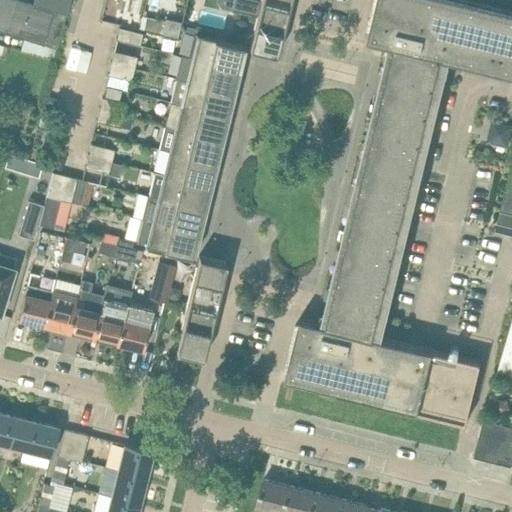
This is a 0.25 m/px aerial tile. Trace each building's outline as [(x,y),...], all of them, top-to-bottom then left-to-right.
[(29,0),(0,0),(0,30),(32,41),(29,51),(53,59),(68,0),(32,0),(32,1),(29,0)] [(277,54),(288,6),(262,0),(233,0),(231,10),(257,16),(249,47),(277,54)] [(511,10),(470,0),(376,0),(367,39),(393,45),(325,323),(300,317),(285,377),(466,421),(481,361),(382,337),(449,59),(511,74),(511,10)] [(164,20),(143,15),(140,28),(161,33),(164,20)] [(142,32),(118,26),(115,38),(139,44),(142,32)] [(196,32),(190,56),(239,68),(245,44),(196,32)] [(136,55),(113,50),(110,62),(134,68),(136,55)] [(182,53),(176,77),(234,91),(239,68),(190,56),(182,53)] [(110,62),(107,73),(130,79),(134,68),(110,62)] [(234,92),(184,80),(179,103),(228,115),(234,92)] [(101,95),(99,108),(123,114),(125,101),(101,95)] [(170,101),(164,124),(173,126),(222,138),(228,115),(179,103),(178,103),(170,101)] [(99,108),(95,119),(119,125),(123,114),(99,108)] [(510,144),(511,122),(488,121),(487,142),(510,144)] [(222,138),(173,126),(167,150),(217,162),(222,138)] [(114,149),(90,143),(87,155),(111,161),(114,149)] [(217,162),(167,150),(161,173),(211,185),(217,162)] [(7,152),(3,170),(37,178),(42,160),(7,152)] [(111,161),(87,155),(84,166),(108,172),(111,161)] [(64,174),(52,171),(46,194),(58,197),(64,174)] [(211,185),(161,173),(156,196),(205,208),(211,185)] [(81,203),(87,180),(64,174),(58,197),(61,198),(81,203)] [(503,210),(511,212),(511,191),(508,190),(503,210)] [(46,194),(39,223),(53,227),(61,198),(58,197),(46,194)] [(142,218),(199,232),(205,209),(147,195),(142,218)] [(17,236),(32,241),(42,207),(27,203),(17,236)] [(511,213),(500,210),(498,216),(495,230),(511,234),(511,213)] [(194,256),(199,232),(142,218),(136,242),(194,256)] [(85,241),(67,236),(61,259),(70,261),(73,250),(82,252),(85,241)] [(133,240),(118,237),(116,243),(113,255),(132,260),(135,248),(131,247),(133,240)] [(116,243),(101,239),(98,251),(113,255),(116,243)] [(160,254),(142,250),(139,262),(157,267),(150,295),(165,299),(174,264),(159,260),(160,254)] [(0,252),(0,312),(14,267),(0,262),(0,255),(1,253),(0,252)] [(226,262),(199,255),(187,303),(215,309),(226,262)] [(55,277),(52,289),(27,283),(18,318),(43,324),(50,298),(56,277),(55,277)] [(43,324),(68,330),(79,283),(56,277),(43,324)] [(79,283),(68,330),(93,336),(103,295),(90,291),(93,281),(81,278),(79,283)] [(128,301),(103,295),(93,336),(117,343),(128,301)] [(137,303),(128,301),(117,343),(143,349),(151,314),(136,310),(137,303)] [(215,309),(187,303),(176,350),(203,357),(215,309)] [(511,319),(497,373),(511,377),(511,319)] [(31,420),(5,413),(0,432),(0,441),(24,447),(31,420)] [(511,425),(483,419),(478,437),(473,456),(511,465),(511,461),(511,425)] [(57,426),(31,420),(24,447),(50,454),(57,426)] [(57,454),(69,457),(102,465),(81,460),(88,434),(65,428),(64,428),(57,454)] [(152,450),(125,443),(118,470),(145,476),(152,450)] [(57,454),(50,480),(63,483),(69,457),(57,454)] [(118,470),(112,495),(138,502),(145,476),(118,470)] [(290,485),(264,478),(257,505),(283,511),(290,485)] [(44,482),(38,504),(50,507),(65,511),(72,485),(63,483),(50,480),(49,484),(44,482)] [(310,511),(316,491),(290,485),(283,511),(285,511),(310,511)] [(337,511),(342,498),(316,491),(310,511),(337,511)] [(135,511),(138,502),(112,495),(107,511),(135,511)] [(365,511),(367,504),(342,498),(337,511),(365,511)]
